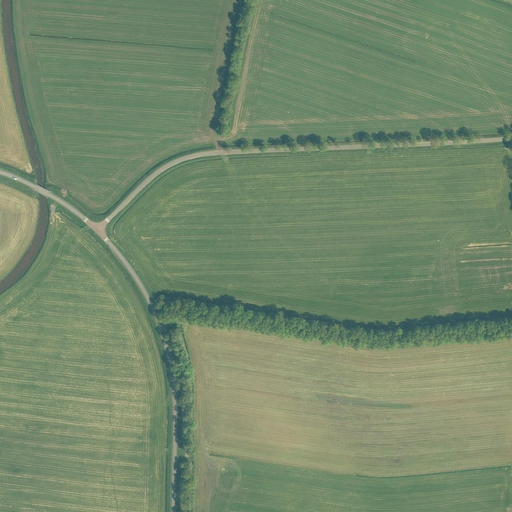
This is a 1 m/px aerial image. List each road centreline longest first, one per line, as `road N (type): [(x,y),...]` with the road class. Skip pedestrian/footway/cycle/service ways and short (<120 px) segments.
road 1 (unclassified): [(98,230),(164,167),(200,154),(511,138)]
road 2 (unclassified): [(174,511),(170,356),(146,294),(98,230)]
